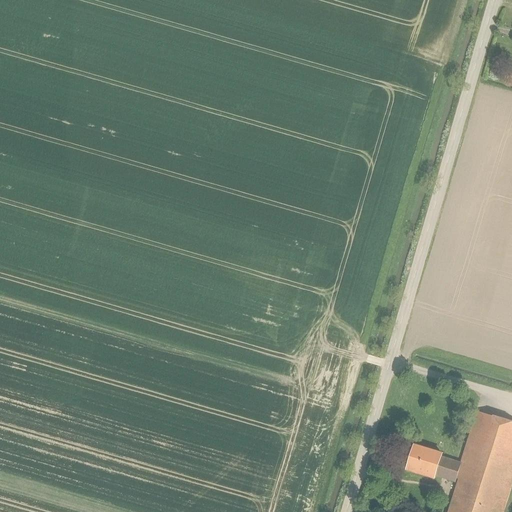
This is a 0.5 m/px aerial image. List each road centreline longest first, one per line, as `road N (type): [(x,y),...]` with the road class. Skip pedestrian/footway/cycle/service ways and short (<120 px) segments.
road 1 (tertiary): [(346,511),(493,0)]
road 2 (track): [(0,229),(302,316),(389,361)]
